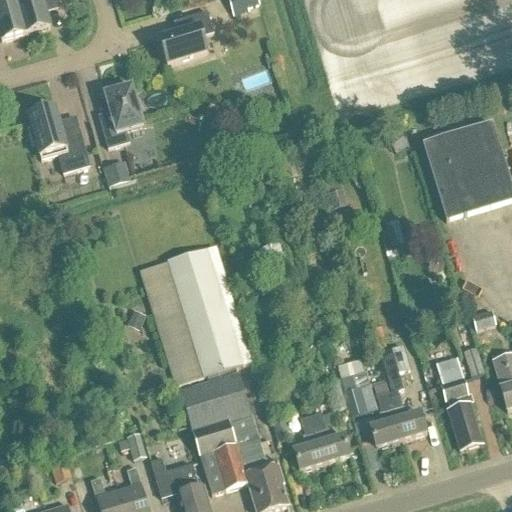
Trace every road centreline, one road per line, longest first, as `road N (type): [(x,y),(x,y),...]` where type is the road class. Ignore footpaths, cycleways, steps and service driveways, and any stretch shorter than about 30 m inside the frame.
road 1 (residential): [(104,0),(112,23),(109,46),(97,59),(0,87)]
road 2 (tertiary): [(391,511),(511,475)]
